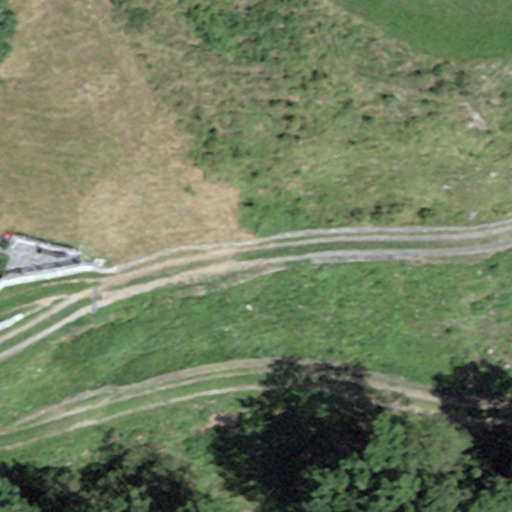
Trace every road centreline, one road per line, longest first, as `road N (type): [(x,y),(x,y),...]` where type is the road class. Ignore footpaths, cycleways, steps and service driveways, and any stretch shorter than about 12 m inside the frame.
road 1 (track): [(0,358),(144,273),(380,242),(451,246),(511,237)]
road 2 (track): [(511,413),(472,413),(349,387),(274,385),(123,400),(0,447)]
